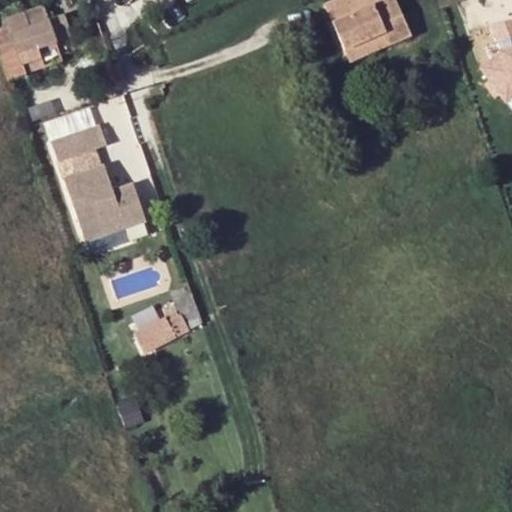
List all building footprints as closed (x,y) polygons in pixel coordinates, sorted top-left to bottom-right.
[(334,0),(323,6),(343,49),(381,32),(387,45),(410,35),(394,0),(334,0)] [(7,24),(0,26),(0,74),(1,78),(21,71),(18,60),(38,54),(35,44),(69,33),(62,10),(45,16),(41,2),(4,15),(7,24)] [(511,20),(492,27),(498,43),(511,38),(511,20)] [(381,32),(343,49),(349,62),(387,45),(381,32)] [(511,50),(503,53),(482,69),(503,98),(511,90),(511,50)] [(511,90),(503,98),(507,104),(511,100),(511,90)] [(97,120),(48,137),(54,156),(91,142),(103,138),(97,120)] [(53,156),(60,175),(98,162),(91,142),(54,156),(53,156)] [(60,175),(81,234),(141,214),(129,182),(108,189),(98,162),(60,175)] [(141,214),(81,234),(87,250),(146,228),(141,214)] [(165,243),(161,229),(147,234),(151,248),(165,243)] [(174,298),(163,302),(168,314),(179,310),(174,298)] [(119,419),(133,414),(129,400),(115,404),(119,419)]
